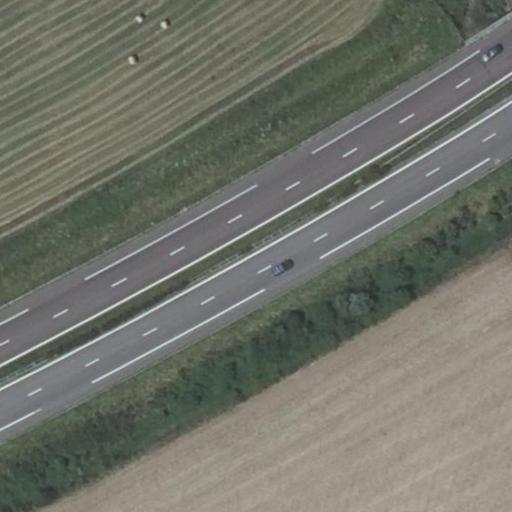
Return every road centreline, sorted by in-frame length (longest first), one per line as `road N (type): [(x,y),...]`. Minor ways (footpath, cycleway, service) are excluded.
road 1 (motorway): [(0,408),(317,243),(511,123)]
road 2 (motorway): [(511,57),(0,342)]
